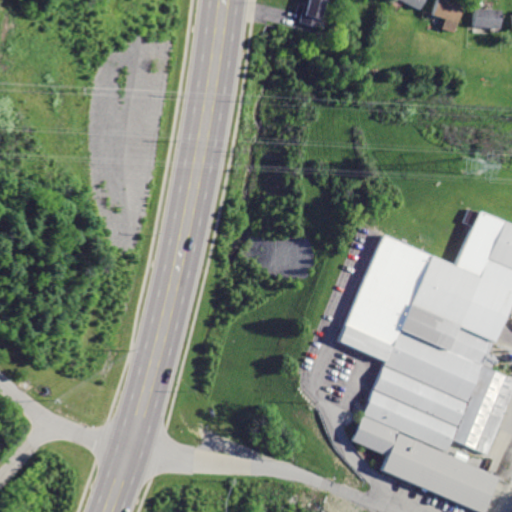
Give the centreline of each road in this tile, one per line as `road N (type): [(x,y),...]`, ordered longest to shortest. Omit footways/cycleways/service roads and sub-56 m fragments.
road 1 (secondary): [(225,0),(184,230),(110,511)]
road 2 (residential): [(127,450),(52,425),(0,481)]
